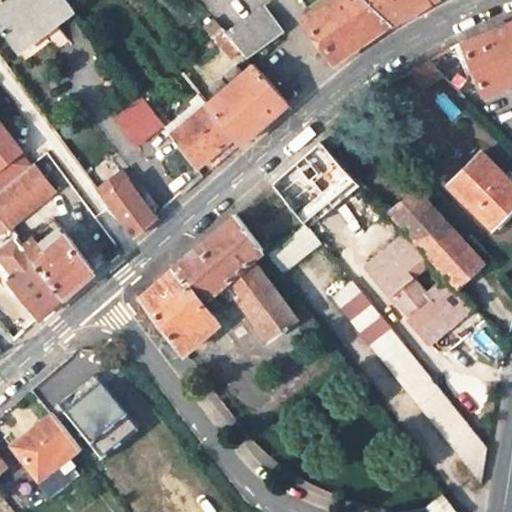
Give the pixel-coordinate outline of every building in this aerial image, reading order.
[(73,8),(67,0),(7,0),(0,6),(0,27),(19,51),(73,8)] [(365,41),(388,25),(363,0),(328,0),(303,17),(334,62),(365,41)] [(363,0),(388,25),(411,11),(429,0),(363,0)] [(280,30),(264,9),(226,36),(230,40),(241,51),(245,56),(280,30)] [(511,80),(511,19),(495,27),(462,40),(476,71),(486,91),(511,80)] [(231,59),(241,51),(230,40),(226,36),(217,43),(231,59)] [(462,40),(427,60),(438,72),(452,85),(476,71),(462,40)] [(438,72),(427,60),(412,70),(426,84),(438,72)] [(238,146),(262,125),(288,102),(253,65),(240,76),(234,69),(223,77),(229,85),(223,91),(217,83),(208,90),(213,98),(204,105),(231,138),(238,146)] [(193,168),(231,138),(204,105),(197,96),(189,102),(197,112),(168,134),(193,168)] [(162,126),(141,98),(114,119),(134,146),(162,126)] [(0,127),(0,189),(28,168),(17,153),(15,155),(10,148),(14,145),(0,127)] [(10,148),(15,155),(17,153),(19,152),(14,145),(10,148)] [(511,186),(479,153),(447,183),(505,242),(509,238),(511,241),(511,186)] [(51,191),(31,165),(28,168),(0,189),(0,219),(6,227),(51,191)] [(302,191),(285,170),(270,183),(288,204),(302,191)] [(122,184),(102,199),(131,238),(150,222),(122,184)] [(415,190),(388,215),(404,234),(431,263),(445,278),(455,289),(482,263),(415,190)] [(262,251),(235,213),(199,244),(139,296),(185,350),(220,321),(213,312),(236,294),(273,336),(299,314),(252,259),(260,253),(262,251)] [(41,316),(61,298),(9,232),(6,227),(0,219),(0,241),(3,245),(0,247),(0,255),(12,271),(8,274),(41,316)] [(9,232),(61,298),(92,271),(64,235),(59,238),(53,230),(36,243),(21,223),(9,232)] [(320,243),(304,224),(262,255),(276,274),(320,243)] [(431,263),(404,234),(365,266),(390,295),(394,292),(413,316),(410,319),(430,344),(473,308),(455,289),(445,278),(426,293),(413,277),(431,263)] [(488,448),(359,291),(338,309),(481,484),(488,448)] [(50,374),(32,390),(44,407),(63,391),(50,374)] [(61,407),(107,460),(146,427),(100,374),(61,407)] [(65,461),(78,450),(52,417),(11,450),(49,499),(78,477),(65,461)] [(453,511),(441,495),(426,505),(431,511),(453,511)]
